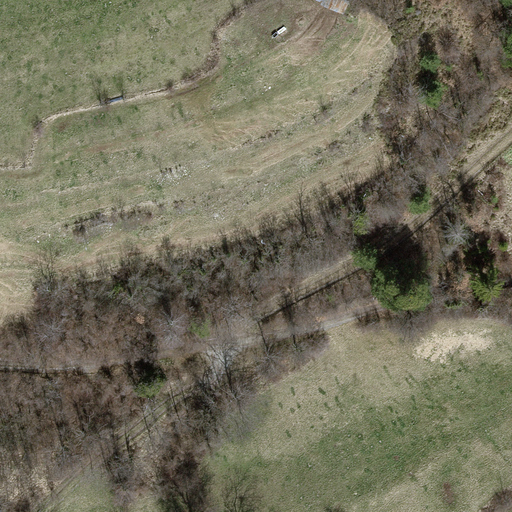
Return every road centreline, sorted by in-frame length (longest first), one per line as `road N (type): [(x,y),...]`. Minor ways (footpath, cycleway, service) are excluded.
road 1 (track): [(0,376),(72,374),(511,280)]
road 2 (track): [(223,345),(261,307),(397,235),(511,136)]
road 3 (track): [(223,345),(38,511)]
